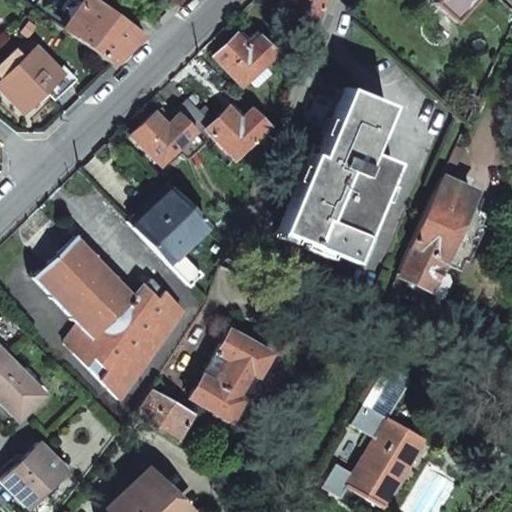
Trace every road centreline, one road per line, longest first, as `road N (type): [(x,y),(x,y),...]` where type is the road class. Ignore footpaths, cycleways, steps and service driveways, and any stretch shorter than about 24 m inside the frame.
road 1 (unknown): [(330,0),(246,239)]
road 2 (residential): [(222,0),(44,170)]
